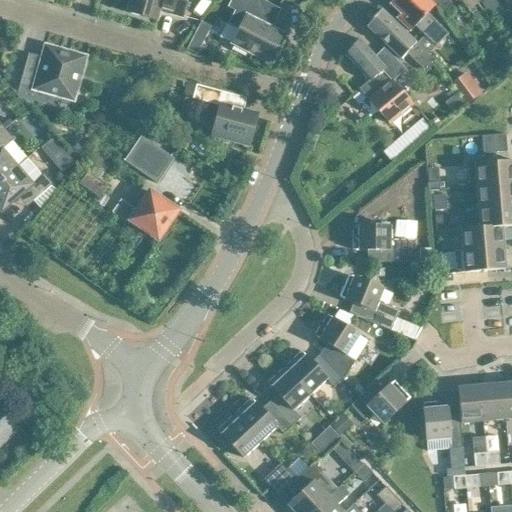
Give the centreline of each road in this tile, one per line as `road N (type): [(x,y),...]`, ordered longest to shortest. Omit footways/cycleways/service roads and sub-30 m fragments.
road 1 (residential): [(192,391),(303,281),(306,246),(294,216),(265,186)]
road 2 (unclassified): [(139,374),(207,295),(265,186)]
road 3 (unclassified): [(265,186),(320,48),(364,0)]
road 4 (unclassified): [(139,374),(0,268)]
road 5 (residential): [(0,8),(159,61)]
road 6 (unclassified): [(3,511),(83,435),(125,413)]
road 7 (unclassified): [(217,511),(125,413)]
